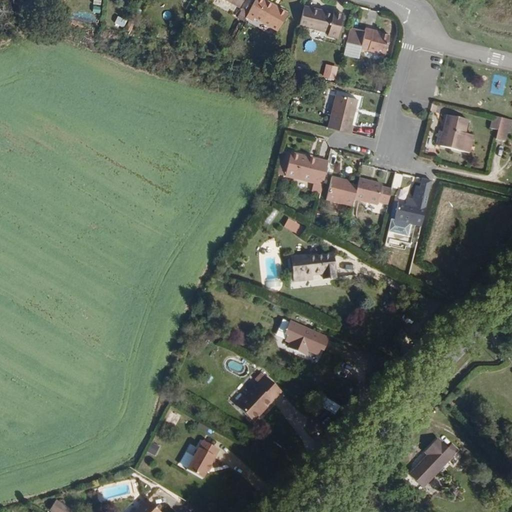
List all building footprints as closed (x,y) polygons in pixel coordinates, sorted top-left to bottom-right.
[(291,11),(268,0),(256,0),(248,17),(254,20),(256,17),(281,30),(291,11)] [(341,36),(346,10),(337,8),(337,10),(307,4),(303,24),(333,30),(332,34),(341,36)] [(127,28),(131,21),(122,17),(119,23),(127,28)] [(390,51),(393,32),(376,29),(377,28),(369,26),(368,30),(353,27),(348,54),(363,57),(365,46),(390,51)] [(294,72),(295,65),(273,60),(272,67),(294,72)] [(297,66),(295,73),(303,74),(305,67),(297,66)] [(315,76),(319,70),(314,67),(310,72),(315,76)] [(340,83),(342,73),(334,72),(332,81),(340,83)] [(355,123),(361,98),(339,93),(331,125),(355,132),(357,124),(355,123)] [(470,154),(475,135),(467,133),(470,120),(448,114),(443,132),(440,146),(470,154)] [(500,131),(503,118),(494,116),(491,129),(500,131)] [(506,142),(511,120),(503,118),(500,131),(498,140),(506,142)] [(440,146),(443,132),(438,130),(435,145),(440,146)] [(323,187),(330,163),(292,153),(292,156),(286,177),(315,185),(323,187)] [(286,177),(292,156),(284,154),(278,175),(286,177)] [(354,199),(357,186),(349,184),(339,181),(340,179),(332,176),(326,199),(352,206),(354,199)] [(388,206),(392,190),(382,187),(383,185),(359,178),(357,186),(354,199),(378,205),(378,203),(388,206)] [(321,196),(323,187),(315,185),(313,194),(321,196)] [(416,238),(423,213),(415,211),(414,216),(395,211),(390,231),(416,238)] [(288,219),(285,226),(296,232),(300,225),(288,219)] [(339,276),(337,252),(292,256),(295,286),(311,285),(310,275),(326,274),(326,278),(339,276)] [(328,352),(333,340),(291,321),(285,333),(294,337),(289,348),(309,357),(312,352),(323,357),(325,351),(328,352)] [(197,340),(202,329),(198,327),(193,338),(197,340)] [(264,380),(271,373),(267,369),(260,376),(264,380)] [(260,422),(289,391),(271,373),(264,380),(242,403),(260,422)] [(228,447),(211,438),(207,446),(224,455),(228,447)] [(422,491),(447,465),(456,457),(458,454),(450,447),(446,451),(437,442),(424,456),(426,459),(420,466),(408,477),(422,491)] [(219,463),(224,455),(207,446),(195,469),(212,477),(216,469),(219,463)] [(420,466),(426,459),(424,456),(417,463),(420,466)] [(451,469),(459,460),(456,457),(447,465),(451,469)] [(166,511),(167,511),(152,498),(138,511),(166,511)] [(50,511),(73,511),(74,510),(56,499),(49,511),(50,511)]
